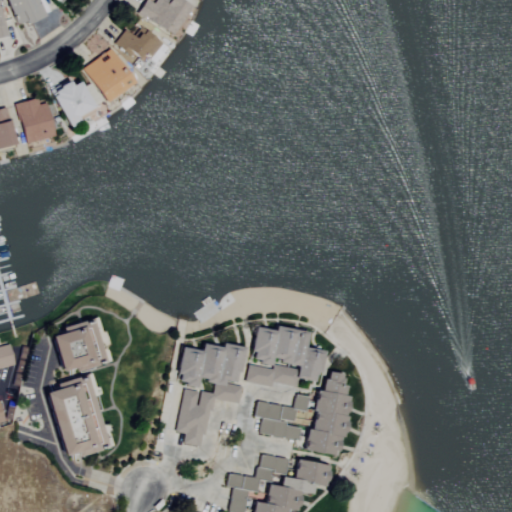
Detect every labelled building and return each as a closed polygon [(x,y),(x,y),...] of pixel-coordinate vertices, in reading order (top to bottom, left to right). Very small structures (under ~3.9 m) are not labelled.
[(41,16),(35,0),(3,0),(13,26),(41,16)] [(188,5),(179,0),(154,0),(152,4),(144,0),(142,0),(134,14),(170,35),(188,5)] [(140,54),(147,59),(160,43),(140,28),(133,36),(123,28),(111,43),(134,62),(140,54)] [(78,67),(100,103),(131,84),(109,48),(78,67)] [(47,91),(65,126),(93,112),(75,77),(47,91)] [(51,138),(44,103),(35,105),(34,99),(12,103),(20,143),(51,138)] [(0,147),(12,145),(3,108),(0,108),(0,147)] [(45,335),(56,371),(70,367),(71,371),(101,362),(87,317),(57,327),(58,331),(45,335)] [(241,383),(268,387),(269,384),(293,387),(294,380),(314,383),(319,351),(301,348),(303,332),(271,327),(271,331),(251,328),(245,364),(244,364),(241,383)] [(238,349),(198,343),(197,351),(177,349),(172,384),(193,387),(194,379),(203,380),(202,384),(210,385),(209,394),(178,390),(172,433),(181,435),(179,445),(200,448),(207,400),(236,404),(238,387),(234,386),(238,349)] [(0,367),(10,364),(5,344),(0,345),(0,367)] [(301,453),(337,456),(344,389),(338,388),(339,374),(322,373),(320,392),(312,391),(309,432),(303,432),(301,453)] [(39,391),(59,455),(72,451),(74,456),(103,447),(81,375),(51,384),(52,387),(39,391)] [(290,410),(302,411),(304,398),(291,396),(290,410)] [(297,427),(289,425),(292,409),(254,402),(252,417),(258,418),(255,435),(295,441),(297,427)] [(284,460),(256,455),(252,479),(226,474),(224,488),(228,488),(224,511),(240,511),(244,492),(253,493),(255,481),(267,483),(269,474),(281,476),(284,460)] [(248,511),(282,511),(283,511),(292,511),(293,511),(296,494),(309,495),(310,486),(323,488),(326,465),(292,461),(290,480),(277,478),(276,487),(263,486),(261,504),(250,503),(248,511)]
